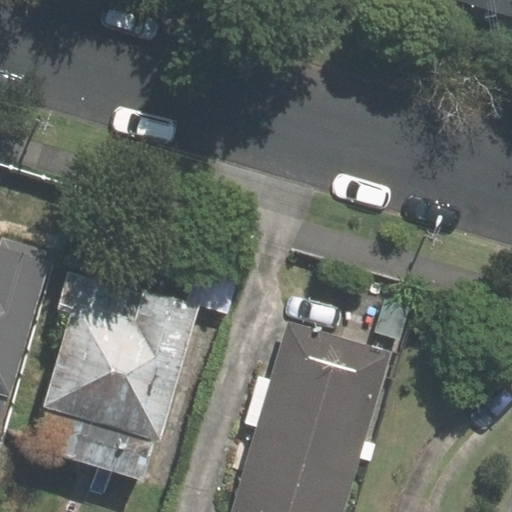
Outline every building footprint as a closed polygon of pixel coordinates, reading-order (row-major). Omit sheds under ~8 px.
[(511,0),(469,0),(511,11),(511,0)] [(0,410),(47,258),(0,243),(0,410)] [(135,488),(185,313),(62,278),(23,418),(29,420),(19,456),(135,488)] [(404,303),(338,281),(324,321),(390,343),(404,303)] [(366,441),(359,439),(384,354),(279,323),(261,383),(249,380),(237,422),(248,425),(222,511),(336,511),(353,457),(360,459),(366,441)]
